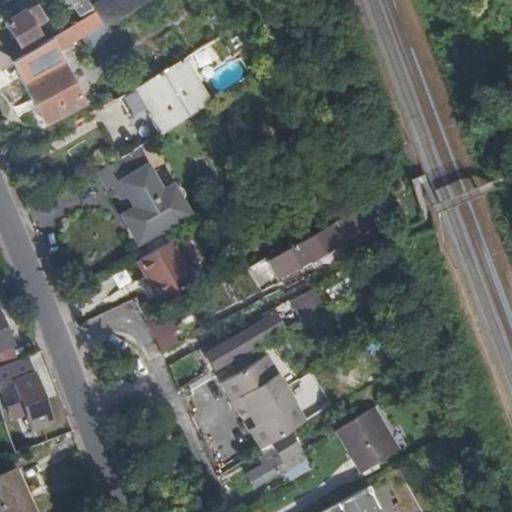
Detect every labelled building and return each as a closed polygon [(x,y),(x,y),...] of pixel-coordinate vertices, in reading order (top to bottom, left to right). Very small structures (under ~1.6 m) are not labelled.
[(17,7),(23,16),(34,10),(28,0),(17,7)] [(86,0),(85,0),(66,0),(71,9),(86,0)] [(93,12),(86,0),(71,9),(80,23),(86,20),(94,14),(93,12)] [(148,0),(113,0),(93,12),(94,14),(100,24),(102,28),(104,30),(149,1),(148,0)] [(34,10),(23,16),(4,27),(20,53),(40,41),(34,31),(43,26),(34,10)] [(80,23),(75,26),(83,39),(102,28),(100,24),(94,14),(86,20),(80,23)] [(12,64),(10,65),(43,128),(84,107),(57,55),(83,39),(75,26),(61,35),(50,41),(12,64)] [(0,71),(10,65),(12,64),(0,58),(0,71)] [(192,83),(180,64),(117,101),(127,118),(146,108),(153,119),(150,120),(159,138),(210,106),(195,81),(192,83)] [(130,180),(119,163),(96,177),(107,196),(120,187),(142,223),(129,231),(139,246),(188,215),(172,189),(161,196),(146,170),(130,180)] [(288,250),(298,269),(357,237),(347,218),(288,250)] [(193,287),(170,246),(134,267),(158,308),(193,287)] [(283,291),(301,282),(295,270),(298,269),(288,250),(257,267),(261,274),(271,270),(283,291)] [(314,298),(311,292),(290,302),(294,310),(314,298)] [(319,295),(314,298),(294,310),(301,323),(326,309),(319,295)] [(283,333),(273,312),(260,318),(264,326),(205,359),(213,373),(283,333)] [(146,327),(155,346),(177,333),(169,316),(146,327)] [(0,353),(9,350),(0,326),(0,353)] [(257,455),(303,428),(262,360),(216,388),(257,455)] [(0,371),(0,388),(10,385),(28,435),(49,427),(25,362),(0,371)] [(394,453),(369,411),(333,433),(358,475),(394,453)] [(310,474),(299,453),(290,437),(270,449),(277,462),(284,475),(290,484),(310,474)] [(252,492),(284,475),(277,462),(244,479),(252,492)] [(0,511),(25,511),(11,475),(0,479),(0,511)] [(376,511),(379,511),(366,488),(322,511),(376,511)]
